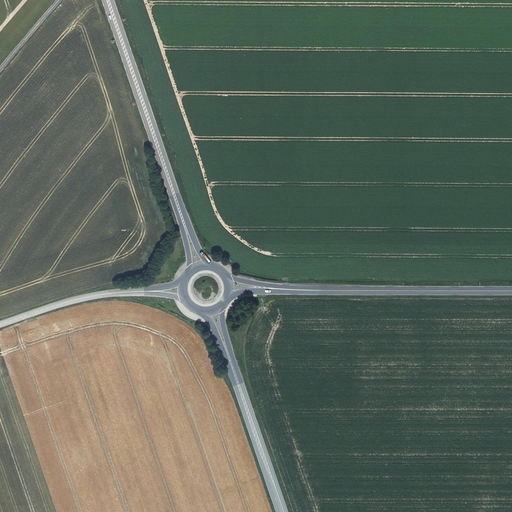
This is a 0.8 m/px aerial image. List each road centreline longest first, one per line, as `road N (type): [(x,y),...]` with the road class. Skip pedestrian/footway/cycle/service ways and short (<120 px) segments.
road 1 (secondary): [(279,288),(511,290)]
road 2 (primary): [(175,197),(106,0)]
road 3 (primary): [(280,511),(232,366)]
